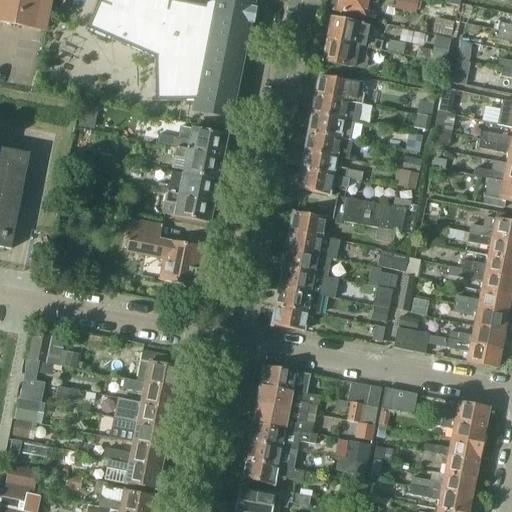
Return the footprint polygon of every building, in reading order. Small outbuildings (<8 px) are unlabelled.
[(0,0),(0,23),(43,32),(49,0),(0,0)] [(230,118),(247,25),(252,26),(255,10),(250,9),(252,0),(98,0),(85,30),(154,60),(154,102),(195,102),(193,111),(230,118)] [(377,0),(330,0),(330,7),(332,10),(332,12),(364,18),(367,3),(376,5),(377,0)] [(395,0),(393,10),(415,14),(417,0),(395,0)] [(371,30),(361,27),(362,26),(330,20),(326,41),(367,50),(379,53),(381,43),(369,41),(371,39),(373,31),(371,30)] [(439,21),(436,35),(450,37),(453,24),(439,21)] [(511,26),(499,24),(497,33),(511,35),(511,26)] [(511,35),(497,33),(496,40),(511,43),(511,35)] [(436,37),(431,61),(445,64),(449,40),(436,37)] [(367,50),(326,41),(321,63),(353,70),(353,69),(361,71),(365,68),(366,61),(364,57),(365,50),(367,51),(367,50)] [(388,41),(386,53),(402,56),(404,45),(388,41)] [(417,49),(415,59),(424,60),(426,51),(417,49)] [(454,84),(476,86),(478,63),(456,61),(454,84)] [(511,72),(511,63),(498,61),(497,68),(501,69),(501,70),(511,72)] [(427,70),(426,84),(434,84),(435,71),(427,70)] [(511,72),(501,70),(499,78),(511,80),(511,72)] [(361,86),(319,77),(315,97),(357,105),(359,106),(361,97),(359,96),(361,86)] [(354,124),(357,105),(315,97),(311,115),(353,123),(354,124)] [(511,110),(510,110),(510,107),(504,105),(505,103),(495,101),(492,116),(511,119),(511,127),(511,129),(511,128),(511,110)] [(418,103),(415,117),(429,119),(432,106),(418,103)] [(437,113),(433,132),(443,134),(447,115),(437,113)] [(349,142),(353,123),(311,115),(308,134),(349,142)] [(429,119),(415,117),(413,129),(426,132),(429,119)] [(225,137),(180,128),(177,139),(158,135),(156,145),(165,147),(220,158),(222,150),(227,148),(228,141),(224,138),(225,137)] [(511,147),(511,128),(511,129),(510,139),(481,134),(479,141),(511,147)] [(351,142),(349,142),(308,134),(304,153),(335,159),(347,161),(351,142)] [(417,154),(420,143),(408,140),(405,152),(417,154)] [(511,166),(511,147),(479,141),(478,150),(506,155),(504,165),(511,166)] [(219,166),(220,158),(165,147),(164,154),(185,158),(182,174),(216,180),(216,178),(221,176),(222,169),(219,166)] [(0,150),(0,249),(9,251),(28,156),(0,150)] [(333,169),(335,159),(304,153),(300,171),(332,177),(348,181),(359,183),(361,175),(333,169)] [(413,192),(420,162),(404,159),(401,171),(396,170),(392,188),(413,192)] [(511,166),(504,165),(492,163),(490,172),(473,169),(472,177),(487,180),(511,184),(511,166)] [(217,194),(219,186),(215,183),(216,180),(182,174),(171,171),(168,187),(158,184),(156,192),(166,194),(211,203),(213,195),(217,194)] [(346,189),(348,181),(332,177),(300,171),(297,191),(328,197),(330,186),(346,189)] [(511,204),(511,184),(487,180),(482,206),(502,210),(504,202),(511,204)] [(210,211),(211,203),(166,194),(162,215),(207,224),(207,223),(212,222),(213,214),(210,211)] [(336,198),(331,221),(376,230),(394,233),(400,234),(404,211),(336,198)] [(409,204),(394,200),(392,209),(408,212),(409,204)] [(324,220),(292,214),(289,233),(320,239),(324,220)] [(511,216),(495,214),(494,221),(511,224),(511,216)] [(115,224),(116,223),(115,222),(115,221),(114,220),(113,219),(111,218),(110,218),(109,218),(108,219),(107,219),(106,220),(105,222),(105,223),(105,225),(106,226),(107,227),(108,228),(109,228),(110,229),(112,228),(113,228),(114,227),(115,226),(115,224)] [(511,224),(494,221),(483,219),(481,229),(469,227),(467,235),(511,243),(511,224)] [(204,249),(164,242),(164,243),(158,241),(161,226),(160,226),(160,227),(132,222),(132,221),(131,220),(125,252),(124,252),(123,253),(162,261),(158,280),(157,280),(156,281),(196,289),(196,288),(195,287),(202,250),(203,251),(204,249)] [(376,230),(374,241),(392,245),(394,233),(376,230)] [(511,243),(467,235),(447,231),(445,239),(466,243),(466,244),(488,248),(486,257),(511,262),(511,243)] [(336,252),(338,243),(320,239),(289,233),(285,252),(329,260),(335,261),(336,252)] [(326,279),(329,260),(285,252),(281,271),(326,279)] [(511,262),(486,257),(484,267),(460,262),(459,270),(511,280),(511,262)] [(511,285),(511,280),(459,270),(449,268),(447,277),(481,283),(479,292),(509,299),(511,285)] [(337,281),(326,279),(281,271),(278,289),(322,298),(333,300),(337,281)] [(379,274),(376,289),(387,291),(390,276),(379,274)] [(412,279),(403,278),(400,295),(409,296),(412,279)] [(318,317),(322,298),(278,289),(274,308),(306,314),(318,317)] [(509,299),(479,292),(477,302),(455,298),(453,305),(506,316),(509,299)] [(409,296),(400,295),(397,311),(406,313),(409,296)] [(506,316),(453,305),(451,314),(474,318),(472,328),(502,334),(506,316)] [(306,314),(274,308),(271,327),(302,333),(306,314)] [(383,330),(374,328),(372,342),(380,343),(383,330)] [(502,334),(472,328),(470,337),(448,333),(446,341),(499,351),(502,334)] [(424,355),(428,337),(428,336),(396,329),(392,349),(424,355)] [(51,335),(50,339),(33,335),(28,361),(45,364),(76,370),(79,355),(61,352),(64,338),(51,335)] [(499,351),(446,341),(439,339),(438,348),(467,353),(465,364),(495,370),(499,351)] [(141,353),(135,383),(174,391),(178,370),(170,369),(172,359),(141,353)] [(34,367),(25,365),(23,378),(31,379),(34,367)] [(305,395),(309,376),(263,368),(259,387),(305,395)] [(174,391),(135,383),(123,380),(120,392),(141,396),(139,406),(172,413),(174,401),(172,400),(174,391)] [(350,404),(361,407),(366,408),(370,388),(350,384),(345,404),(350,404)] [(37,389),(23,386),(20,400),(34,403),(37,389)] [(317,398),(305,395),(259,387),(258,393),(254,393),(252,404),(305,414),(307,406),(315,407),(317,398)] [(376,410),(380,390),(370,388),(366,408),(376,410)] [(412,416),(416,396),(384,390),(377,426),(386,427),(389,412),(412,416)] [(305,414),(252,404),(249,417),(253,418),(252,423),(310,435),(312,425),(304,423),(305,414)] [(350,404),(346,422),(358,425),(361,407),(350,404)] [(484,410),(456,404),(454,414),(430,410),(429,418),(483,429),(487,410),(484,410)] [(172,413),(139,406),(137,417),(116,412),(114,422),(166,432),(168,422),(171,421),(172,413)] [(361,407),(358,425),(373,428),(376,410),(366,408),(361,407)] [(483,429),(429,418),(427,426),(451,431),(449,440),(480,446),(483,429)] [(27,440),(30,424),(16,421),(12,436),(12,437),(27,440)] [(166,432),(114,422),(112,431),(134,435),(132,445),(164,452),(167,441),(165,439),(166,432)] [(252,423),(249,443),(296,452),(298,442),(314,445),(316,436),(310,435),(252,423)] [(358,425),(355,444),(369,446),(373,428),(358,425)] [(480,446),(449,440),(447,450),(424,445),(422,453),(476,464),(480,446)] [(20,442),(12,441),(9,453),(17,454),(20,442)] [(249,443),(245,461),(293,470),(296,452),(249,443)] [(164,452),(132,445),(130,454),(109,450),(103,450),(102,458),(107,459),(158,470),(160,461),(163,460),(164,452)] [(385,450),(374,448),(372,460),(383,462),(385,450)] [(476,464),(422,453),(421,461),(444,466),(442,475),(473,481),(476,464)] [(158,470),(107,459),(105,469),(126,473),(124,484),(154,491),(155,489),(157,488),(159,481),(157,479),(158,470)] [(307,483),(308,473),(277,467),(245,461),(241,481),(273,487),(275,477),(307,483)] [(31,490),(35,472),(9,467),(5,485),(31,490)] [(473,481),(442,475),(440,485),(411,479),(409,488),(469,500),(473,481)] [(373,486),(365,484),(363,484),(360,497),(371,499),(373,486)] [(466,511),(469,500),(409,488),(407,496),(437,501),(435,511),(439,511),(466,511)] [(274,491),(273,496),(239,490),(237,501),(235,500),(232,511),(233,511),(276,511),(277,508),(285,509),(286,504),(307,508),(309,498),(274,491)] [(153,499),(122,493),(120,504),(99,499),(97,509),(114,511),(150,511),(150,510),(153,509),(155,502),(153,500),(153,499)] [(367,511),(371,499),(360,497),(357,509),(356,511),(367,511)]
